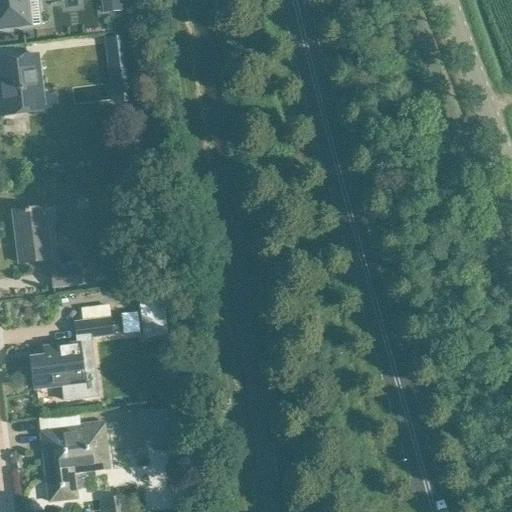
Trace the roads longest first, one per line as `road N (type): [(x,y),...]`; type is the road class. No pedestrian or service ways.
road 1 (primary): [(432,511),(294,0)]
road 2 (unclassified): [(511,179),(445,0)]
